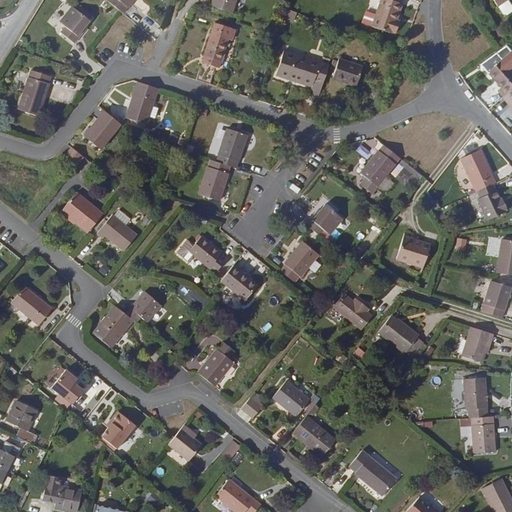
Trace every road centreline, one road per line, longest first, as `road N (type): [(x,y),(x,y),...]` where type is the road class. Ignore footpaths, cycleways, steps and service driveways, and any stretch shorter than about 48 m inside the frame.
road 1 (residential): [(321,508),(312,486),(190,390),(143,401),(62,337),(96,293),(0,212)]
road 2 (residential): [(0,142),(51,149),(112,74),(127,70),(312,130)]
road 3 (residential): [(312,130),(366,130),(454,92)]
